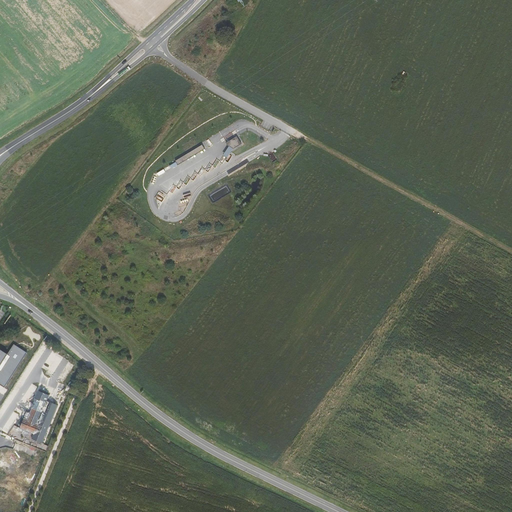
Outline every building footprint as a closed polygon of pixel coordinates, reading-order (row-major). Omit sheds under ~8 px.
[(239,145),(234,137),(224,144),(226,148),(229,152),(230,151),(239,145)] [(173,161),(176,166),(203,150),(200,145),(173,161)] [(230,151),(229,152),(226,148),(221,156),(225,158),(230,151)] [(43,443),(57,404),(49,400),(50,395),(38,390),(26,420),(22,418),(18,427),(34,435),(32,439),(43,443)] [(39,457),(43,449),(36,447),(32,455),(39,457)]
